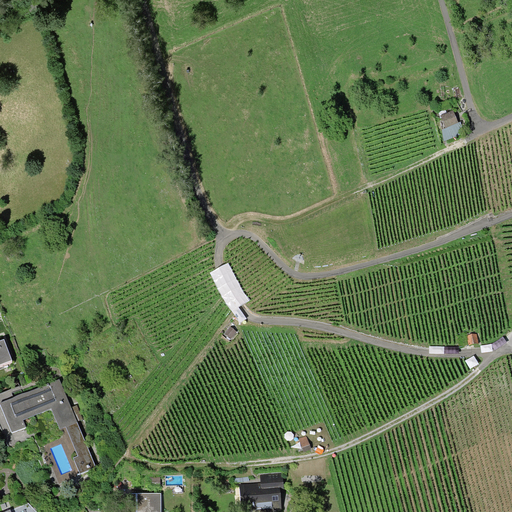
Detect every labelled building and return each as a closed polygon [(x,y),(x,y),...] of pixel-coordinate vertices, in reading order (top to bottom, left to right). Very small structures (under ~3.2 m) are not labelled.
[(453,114),(442,118),(446,128),(457,124),(453,114)] [(236,333),(230,329),(226,335),(231,339),(236,333)] [(477,335),(466,337),(467,346),(478,345),(477,335)] [(0,341),(0,366),(10,363),(2,341),(0,341)] [(21,420),(52,408),(61,428),(66,426),(80,457),(75,460),(81,474),(96,467),(60,381),(14,400),(11,391),(0,395),(0,423),(9,446),(28,438),(21,420)] [(305,436),(297,439),(299,448),(307,445),(305,436)] [(243,504),(280,501),(280,494),(284,493),(282,479),(262,480),(262,483),(241,485),(243,504)] [(137,511),(162,511),(162,494),(138,495),(137,511)] [(37,511),(29,503),(7,511),(37,511)]
